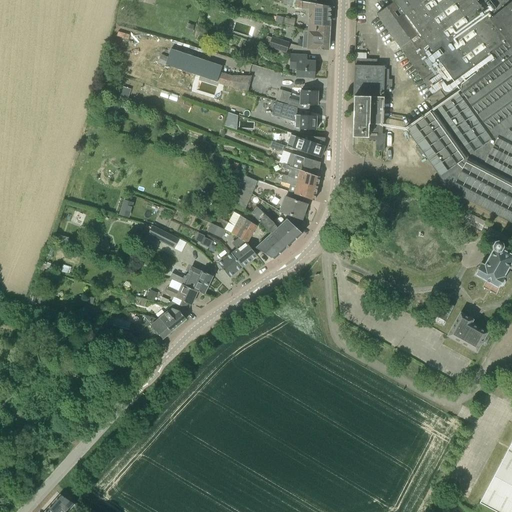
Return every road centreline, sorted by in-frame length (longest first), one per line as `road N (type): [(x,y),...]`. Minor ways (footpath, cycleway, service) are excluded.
road 1 (unclassified): [(30,511),(176,345),(321,230),(336,189),(343,0)]
road 2 (track): [(176,345),(0,303)]
